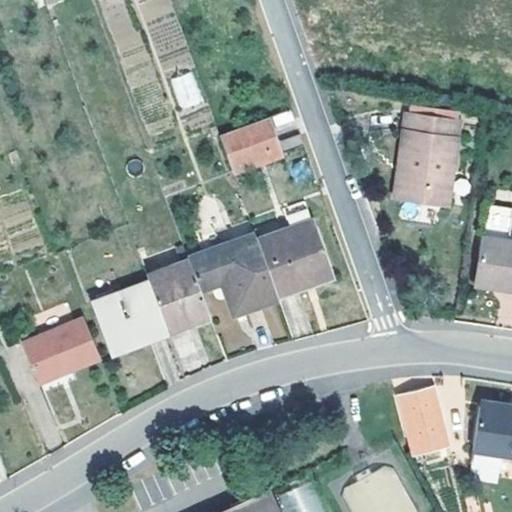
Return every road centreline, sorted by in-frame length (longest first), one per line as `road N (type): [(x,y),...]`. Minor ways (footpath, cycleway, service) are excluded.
road 1 (residential): [(16,511),(225,392),(395,350)]
road 2 (residential): [(271,0),(395,350)]
